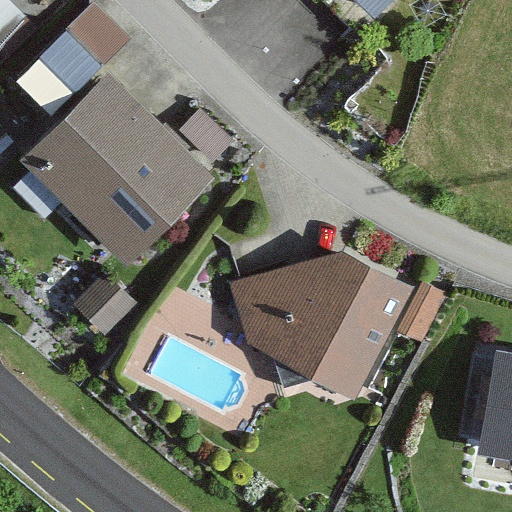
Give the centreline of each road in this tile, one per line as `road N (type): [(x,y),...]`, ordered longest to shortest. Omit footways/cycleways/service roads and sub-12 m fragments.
road 1 (residential): [(156,0),(221,59),(425,208),(511,240)]
road 2 (tertiary): [(0,403),(130,511)]
